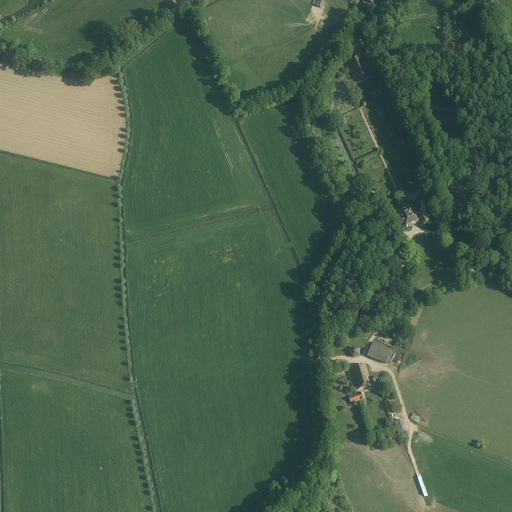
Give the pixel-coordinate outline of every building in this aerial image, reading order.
[(324,0),(323,0),(317,0),(317,2),(314,0),(312,4),(321,8),(324,0)] [(370,78),(359,56),(347,62),(358,84),(370,78)] [(384,96),(380,87),(369,92),(373,100),(384,96)] [(409,210),(408,207),(403,209),(404,212),(400,214),(403,222),(402,223),(404,226),(405,225),(406,228),(419,222),(417,217),(418,217),(417,215),(416,215),(413,208),(409,210)] [(382,346),(373,342),(367,357),(376,361),(382,346)] [(361,348),(353,346),(348,352),(353,360),(361,357),(361,348)] [(370,386),(364,364),(352,368),(356,380),(355,380),(357,389),(370,386)] [(366,405),(363,393),(348,397),(350,404),(360,401),(361,406),(366,405)] [(420,418),(413,414),(410,419),(417,423),(420,418)] [(406,431),(403,420),(394,423),(397,434),(406,431)]
